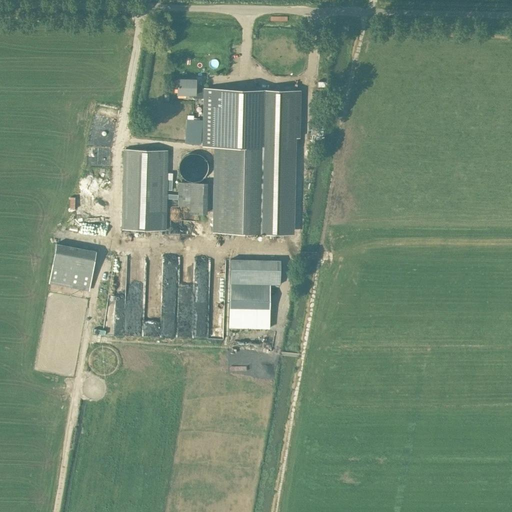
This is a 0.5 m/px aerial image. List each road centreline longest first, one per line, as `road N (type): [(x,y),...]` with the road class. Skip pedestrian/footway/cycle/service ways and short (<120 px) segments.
road 1 (unclassified): [(326,12),(0,5)]
road 2 (unknown): [(100,239),(138,8)]
road 3 (unclassified): [(326,12),(511,16)]
